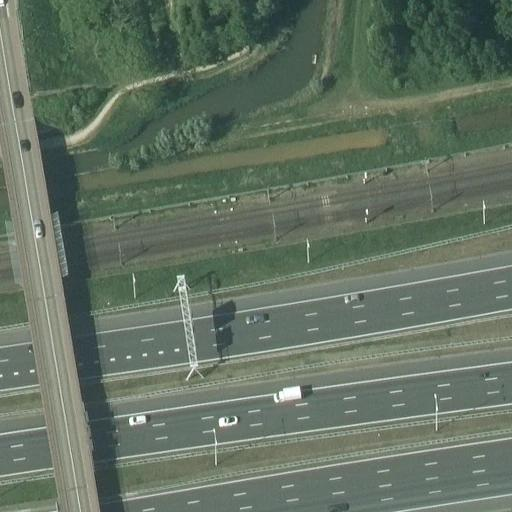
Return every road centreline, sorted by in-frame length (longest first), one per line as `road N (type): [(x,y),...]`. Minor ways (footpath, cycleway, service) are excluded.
road 1 (motorway): [(511,283),(0,364)]
road 2 (motorway): [(511,380),(228,414),(0,453)]
road 3 (tertiary): [(78,511),(0,46)]
road 4 (motorway): [(218,511),(511,468)]
road 5 (track): [(511,77),(401,102),(357,102)]
